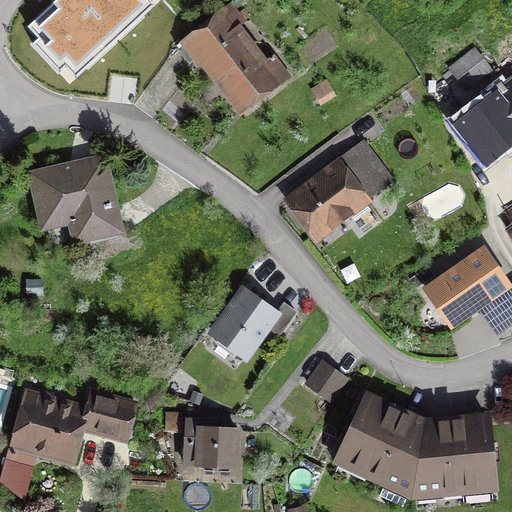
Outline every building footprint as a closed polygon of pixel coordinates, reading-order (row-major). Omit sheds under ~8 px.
[(39,38),(33,44),(59,73),(76,57),(86,68),(143,16),(133,5),(138,0),(57,0),(28,27),(39,38)] [(188,36),(241,106),(285,72),(272,54),(259,64),(228,23),(236,18),(239,21),(241,20),(229,5),(188,36)] [(450,68),(467,89),(491,70),(474,49),(450,68)] [(493,101),(459,126),(486,161),(511,141),(511,86),(507,90),(501,83),(488,93),(493,101)] [(290,201),(316,235),(390,180),(364,146),(290,201)] [(84,217),(89,236),(119,230),(103,159),(32,176),(44,226),(84,217)] [(431,290),(452,321),(504,284),(483,253),(431,290)] [(213,333),(246,356),(276,315),(243,291),(213,333)] [(307,384),(329,400),(345,378),(323,362),(307,384)] [(3,480),(23,495),(34,450),(73,461),(82,427),(123,438),(132,404),(92,393),(87,410),(26,394),(11,449),(8,451),(4,465),(7,467),(3,480)] [(387,478),(385,484),(412,496),(442,494),(442,488),(491,483),(491,485),(493,485),(487,418),(425,424),(368,398),(339,459),(341,459),(342,457),(387,478)] [(184,464),(234,466),(236,430),(215,429),(215,421),(186,420),(184,464)]
